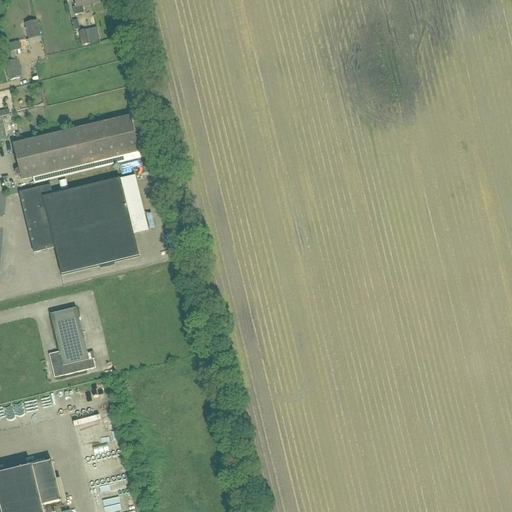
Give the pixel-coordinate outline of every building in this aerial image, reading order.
[(99,3),(98,0),(74,0),(77,8),(73,9),(75,16),(85,14),(83,7),(99,3)] [(25,24),(29,40),(41,37),(37,21),(25,24)] [(80,33),(83,47),(92,45),(88,31),(80,33)] [(6,64),(11,81),(21,79),(16,61),(12,62),(10,52),(21,50),(19,42),(3,46),(7,64),(6,64)] [(141,158),(139,152),(131,117),(13,145),(19,170),(18,170),(16,171),(16,173),(16,175),(18,176),(19,177),(21,176),(22,181),(33,178),(34,184),(96,169),(141,158)] [(120,180),(96,186),(53,196),(51,187),(21,194),(35,252),(55,248),(61,277),(139,257),(120,180)] [(55,379),(96,370),(96,369),(94,360),(89,361),(77,309),(50,316),(60,353),(49,356),(55,379)] [(0,511),(43,511),(42,507),(62,502),(52,462),(0,474),(0,511)]
